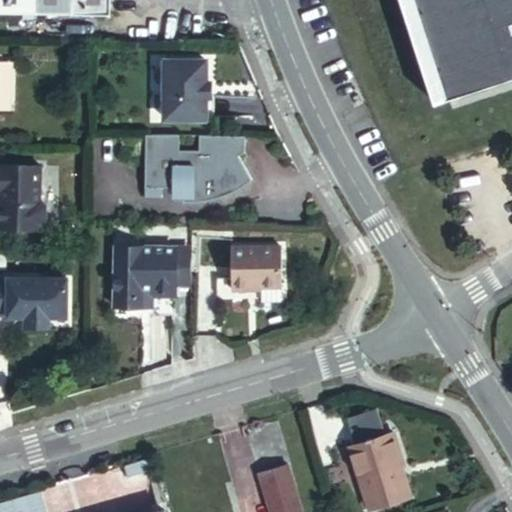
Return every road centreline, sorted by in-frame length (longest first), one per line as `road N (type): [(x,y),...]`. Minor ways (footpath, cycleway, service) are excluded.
road 1 (residential): [(0,458),(358,351),(439,319)]
road 2 (residential): [(271,0),(341,161),(439,319)]
road 3 (residential): [(439,319),(511,435)]
